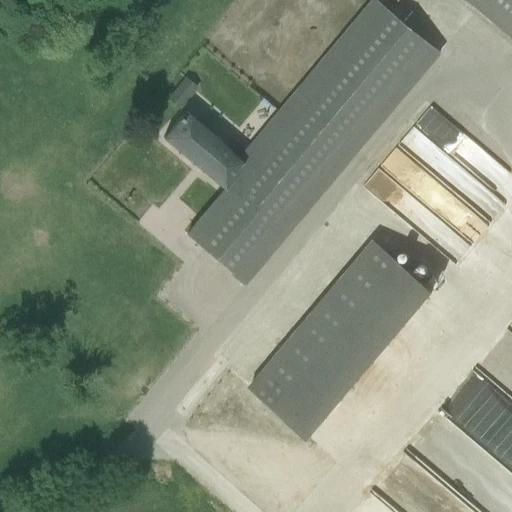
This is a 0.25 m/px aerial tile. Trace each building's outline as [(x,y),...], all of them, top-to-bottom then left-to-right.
[(181,235),(248,289),(442,55),(375,0),(251,150),(233,135),(225,145),(182,110),(159,138),(220,188),(181,235)] [(511,0),(468,0),(511,36),(511,0)] [(476,207),(475,166),(487,166),(493,156),(423,112),(414,127),(425,133),(387,134),(459,179),(459,197),(476,207)] [(433,292),(371,240),(247,389),(309,440),(433,292)] [(222,378),(193,423),(208,433),(237,387),(222,378)] [(396,511),(372,492),(355,511),(396,511)]
